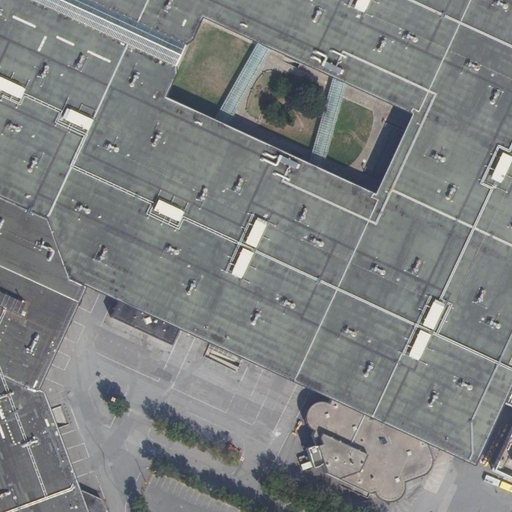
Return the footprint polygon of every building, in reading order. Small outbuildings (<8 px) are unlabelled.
[(511,0),(0,0),(0,197),(43,217),(66,277),(81,284),(118,301),(109,320),(169,348),(178,329),(329,398),(326,405),(324,406),(322,411),(312,406),(311,406),(310,407),(308,409),(306,411),(305,413),(304,415),(303,417),(303,419),(303,421),(304,423),(305,425),(306,427),(307,429),(309,430),(310,431),(312,432),(309,437),(313,448),(311,448),(310,448),(303,450),(310,470),(317,467),(317,466),(320,465),(323,475),(367,496),(372,494),(372,495),(373,497),(375,499),(377,501),(379,502),(382,503),(384,503),(387,503),(390,502),(392,501),(394,500),(396,498),(397,497),(398,495),(399,492),(400,490),(400,488),(399,486),(399,484),(395,474),(401,472),(401,473),(403,474),(404,475),(406,476),(408,477),(410,478),(412,478),(415,478),(417,478),(419,477),(420,476),(422,475),(423,474),(425,472),(426,470),(427,468),(427,466),(427,464),(427,461),(426,459),(423,449),(426,443),(469,463),(497,403),(511,371),(511,0)] [(80,511),(72,488),(38,396),(31,393),(55,343),(62,327),(66,329),(69,322),(64,320),(68,311),(71,306),(76,308),(79,302),(74,299),(81,284),(66,277),(43,217),(0,197),(0,511),(80,511)] [(181,378),(228,398),(239,373),(191,354),(181,378)] [(511,371),(497,403),(511,410),(511,424),(490,472),(511,481),(511,371)] [(72,488),(80,511),(103,511),(99,501),(72,488)]
